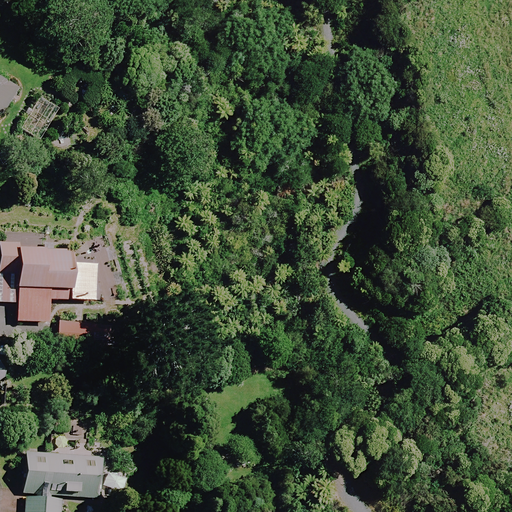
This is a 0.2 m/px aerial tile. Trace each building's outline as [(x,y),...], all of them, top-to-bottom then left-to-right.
[(0,120),(16,95),(1,86),(0,87),(0,120)] [(19,245),(0,244),(0,261),(15,262),(14,288),(72,290),(73,251),(18,250),(19,245)] [(12,281),(0,280),(0,304),(10,305),(12,281)] [(48,325),(48,305),(16,304),(15,324),(48,325)] [(57,324),(57,330),(56,346),(112,350),(113,328),(57,324)] [(99,458),(25,455),(22,511),(58,511),(59,497),(97,499),(99,458)] [(15,511),(18,486),(0,484),(0,511),(15,511)]
